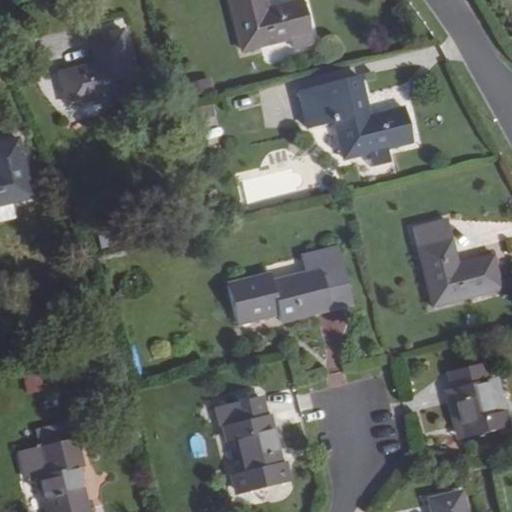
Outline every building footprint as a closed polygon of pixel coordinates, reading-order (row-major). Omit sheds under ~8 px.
[(312,42),(300,0),(290,0),(265,6),(263,0),(226,0),(238,48),(289,37),(292,46),(312,42)] [(134,87),(119,28),(85,37),(91,62),(56,71),(64,105),(134,87)] [(410,141),(401,106),(365,114),(356,74),(295,89),(304,127),(330,121),(340,158),(410,141)] [(0,202),(30,195),(15,136),(0,139),(0,202)] [(498,288),(490,255),(454,262),(448,238),(414,247),(428,305),(498,288)] [(349,302),(336,245),(298,255),(302,271),(268,280),(265,273),(222,283),(232,323),(275,313),(277,320),(349,302)] [(104,347),(101,336),(70,344),(73,356),(104,347)] [(23,379),(30,395),(52,385),(46,370),(23,379)] [(493,412),(485,378),(445,387),(453,422),(465,419),(469,437),(506,428),(502,409),(493,412)] [(284,482),(272,430),(261,432),(256,414),(259,413),(255,394),(211,404),(220,443),(230,440),(236,470),(227,473),(232,495),(284,482)] [(272,430),(267,411),(259,413),(256,414),(261,432),(272,430)] [(469,437),(465,419),(453,422),(457,440),(469,437)] [(86,511),(75,467),(81,465),(72,435),(34,445),(40,471),(33,473),(42,511),(86,511)] [(463,511),(459,489),(423,498),(426,511),(463,511)]
